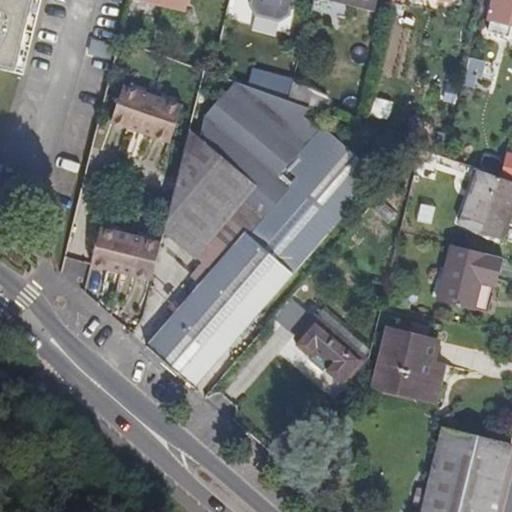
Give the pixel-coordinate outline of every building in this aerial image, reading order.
[(0,0),(0,71),(16,75),(34,0),(0,0)] [(138,0),(184,12),(187,0),(138,0)] [(253,0),(253,6),(289,15),(292,0),(253,0)] [(511,0),(492,0),(487,22),(490,24),(487,36),(510,43),(511,32),(511,0)] [(289,15),(253,6),(258,15),(280,21),(289,15)] [(108,57),(110,43),(93,40),(90,54),(108,57)] [(368,64),(369,48),(352,46),(351,63),(368,64)] [(479,90),(488,63),(473,58),(465,85),(479,90)] [(289,94),(294,78),(255,67),(250,84),(289,94)] [(196,106),(121,84),(110,121),(186,142),(190,126),(196,106)] [(310,109),(240,84),(211,114),(205,138),(248,178),(310,109)] [(193,293),(147,345),(194,386),(407,144),(347,122),(277,202),(248,178),(215,215),(223,223),(195,253),(203,260),(187,277),(191,281),(187,286),(193,293)] [(205,138),(190,126),(186,142),(162,224),(195,253),(223,223),(215,215),(248,178),(205,138)] [(511,182),(511,156),(507,154),(501,178),(511,182)] [(511,182),(501,178),(480,170),(460,225),(500,240),(511,207),(511,182)] [(102,231),(93,265),(152,283),(162,248),(102,231)] [(497,289),(503,262),(452,249),(438,306),(469,313),(476,284),(497,289)] [(345,379),(365,355),(319,314),(297,337),(345,379)] [(433,366),(437,346),(386,333),(373,391),(420,403),(429,365),(433,366)] [(495,511),(510,450),(442,434),(422,511),(495,511)]
